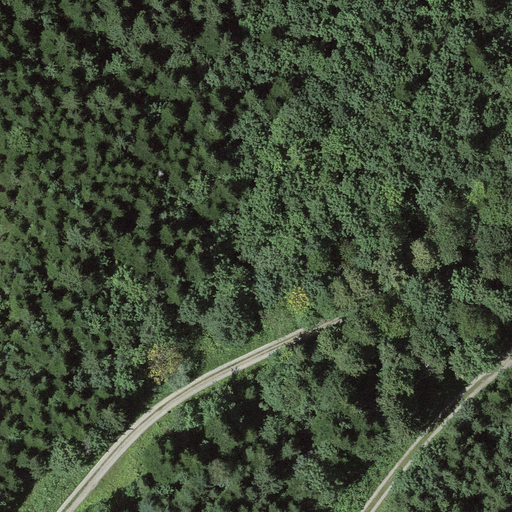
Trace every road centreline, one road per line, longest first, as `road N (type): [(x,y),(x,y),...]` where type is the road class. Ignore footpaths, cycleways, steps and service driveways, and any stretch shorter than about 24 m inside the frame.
road 1 (track): [(56,511),(108,446),(214,374),(478,257),(511,261)]
road 2 (track): [(511,352),(419,436),(361,511)]
